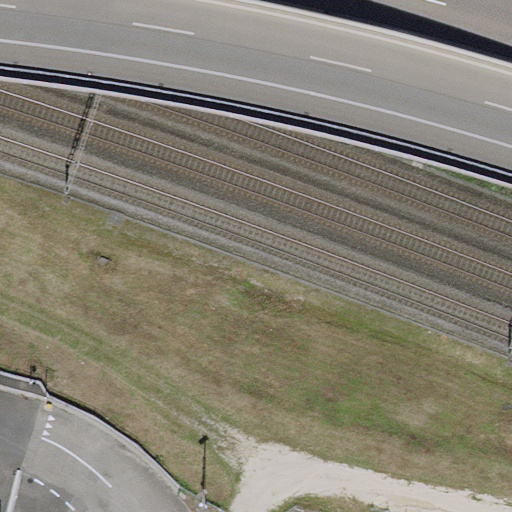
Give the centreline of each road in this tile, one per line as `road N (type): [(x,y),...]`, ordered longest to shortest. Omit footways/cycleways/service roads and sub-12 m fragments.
road 1 (motorway): [(0,5),(271,47),(511,107)]
road 2 (track): [(243,511),(277,475),(482,511)]
